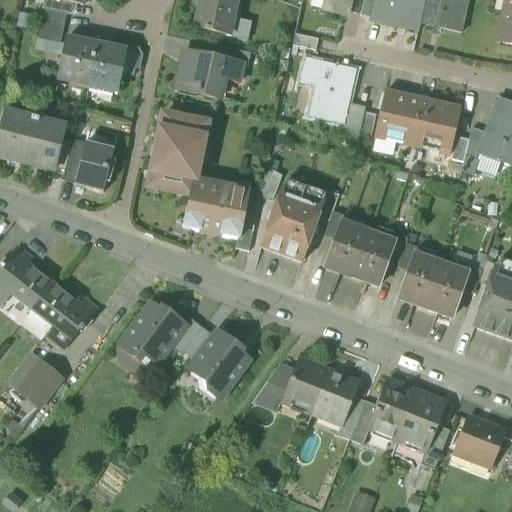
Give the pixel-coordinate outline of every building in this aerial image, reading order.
[(43,0),(42,11),(44,12),(66,16),(67,17),(70,5),(45,0),(43,0)] [(198,0),(192,31),(225,38),(228,24),(234,25),(235,20),(239,1),(231,0),(198,0)] [(326,0),(310,0),(308,9),(323,12),(326,0)] [(326,0),(323,12),(347,17),(350,0),(326,0)] [(376,0),(363,0),(360,18),(371,21),(376,0)] [(418,33),(419,25),(425,0),(376,0),(371,21),(371,23),(418,33)] [(467,4),(449,0),(425,0),(419,25),(460,35),(467,4)] [(511,0),(506,0),(497,43),(511,46),(511,0)] [(64,28),(66,16),(44,12),(41,24),(64,28)] [(252,24),(235,20),(234,25),(228,24),(225,38),(248,43),(252,24)] [(60,45),(64,28),(41,24),(39,36),(38,41),(60,45)] [(318,41),(295,36),(292,48),(316,53),(318,41)] [(60,45),(38,41),(36,41),(34,53),(62,58),(65,46),(60,45)] [(57,82),(89,89),(97,47),(66,41),(65,46),(62,58),(57,82)] [(127,54),(97,47),(89,89),(118,95),(122,76),(127,54)] [(242,68),(248,69),(250,56),(210,47),(207,59),(242,66),(242,68)] [(122,76),(133,78),(135,71),(140,71),(143,56),(139,50),(128,48),(127,54),(122,76)] [(175,92),(220,101),(224,82),(238,85),(242,68),(242,66),(207,59),(183,54),(175,92)] [(341,124),(342,124),(346,105),(353,74),(306,63),(301,85),(316,89),(309,117),(341,124)] [(308,114),(314,93),(302,90),(296,111),(308,114)] [(374,140),(450,158),(460,111),(385,94),(374,140)] [(499,162),(511,166),(511,107),(497,102),(485,135),(479,155),(480,155),(499,162)] [(340,128),(360,133),(364,114),(365,110),(346,105),(342,124),(341,124),(340,128)] [(359,137),(370,139),(376,117),(364,114),(360,133),(359,137)] [(11,162),(24,166),(35,121),(32,120),(31,124),(5,117),(3,128),(0,138),(0,161),(10,164),(11,162)] [(157,191),(190,198),(192,198),(195,183),(207,126),(192,123),(192,119),(180,117),(179,120),(163,117),(156,147),(155,147),(153,153),(154,153),(153,158),(154,158),(149,181),(159,183),(157,191)] [(39,122),(35,121),(24,166),(37,169),(37,171),(53,175),(54,171),(61,143),(63,132),(38,125),(39,122)] [(461,173),(474,177),(475,172),(479,162),(477,162),(480,155),(479,155),(485,135),(471,130),(469,142),(463,165),(461,173)] [(452,162),(463,165),(469,142),(457,139),(452,162)] [(73,142),(72,146),(65,174),(63,183),(75,186),(85,145),(73,142)] [(54,171),(65,174),(72,146),(61,143),(54,171)] [(74,188),(103,195),(114,153),(85,145),(75,186),(74,188)] [(479,162),(475,172),(493,178),(499,162),(480,155),(477,162),(479,162)] [(461,170),(446,167),(444,177),(448,178),(447,183),(457,185),(461,170)] [(266,170),(265,175),(281,180),(281,178),(266,170)] [(260,199),(272,203),(281,180),(265,175),(260,199)] [(148,189),(157,191),(159,183),(149,181),(148,189)] [(248,195),(195,183),(192,198),(190,198),(188,208),(185,221),(192,223),(189,232),(221,239),(237,242),(238,243),(241,230),(248,195)] [(260,250),(281,257),(303,197),(282,190),(260,250)] [(318,219),(329,223),(332,214),(338,200),(326,196),(323,204),(318,219)] [(322,204),(303,197),(281,257),(302,265),(318,219),(323,204),(322,204)] [(345,219),(332,214),(329,223),(324,238),(335,243),(341,225),(342,225),(345,219)] [(183,231),(189,232),(192,223),(185,221),(183,231)] [(325,270),(351,280),(368,234),(342,225),(341,225),(335,243),(325,270)] [(235,251),(249,254),(253,233),(241,230),(238,243),(237,242),(235,251)] [(393,244),(368,234),(351,280),(378,289),(387,262),(394,244),(393,244)] [(387,262),(399,266),(406,246),(407,241),(395,237),(393,244),(394,244),(387,262)] [(418,250),(406,246),(399,266),(397,270),(408,274),(414,257),(415,257),(418,250)] [(0,300),(7,291),(33,312),(52,287),(26,267),(31,261),(17,250),(0,271),(2,272),(0,274),(0,300)] [(398,302),(425,311),(441,266),(415,257),(414,257),(408,274),(398,302)] [(477,285),(488,289),(495,269),(496,267),(484,263),(481,273),(477,285)] [(466,275),(441,266),(425,311),(451,321),(461,293),(467,275),(466,275)] [(461,293),(472,297),(477,285),(481,273),(469,268),(466,275),(467,275),(461,293)] [(473,329),(494,336),(511,286),(511,274),(495,269),(488,289),(473,329)] [(511,286),(494,336),(511,342),(511,286)] [(78,308),(52,287),(33,312),(53,328),(59,332),(51,341),(64,351),(79,332),(81,333),(97,312),(83,301),(78,308)] [(142,356),(157,367),(169,349),(185,328),(184,328),(163,312),(161,314),(151,306),(119,348),(138,362),(142,356)] [(41,344),(53,328),(33,312),(20,328),(41,344)] [(181,358),(183,355),(201,330),(189,321),(184,328),(185,328),(169,349),(181,358)] [(213,339),(201,330),(183,355),(195,364),(213,339)] [(208,392),(220,401),(248,363),(236,353),(238,350),(217,334),(213,339),(195,364),(189,371),(206,384),(208,392)] [(9,386),(19,394),(41,365),(31,357),(9,386)] [(285,401),(314,412),(329,373),(298,361),(290,380),(282,400),(285,401)] [(61,382),(41,365),(19,394),(40,411),(61,382)] [(360,385),(329,373),(314,412),(313,414),(341,425),(344,426),(354,400),(360,385)] [(258,398),(282,407),(285,401),(282,400),(290,380),(275,374),(258,398)] [(370,431),(398,442),(417,394),(388,383),(377,409),(369,431),(370,431)] [(417,394),(398,442),(413,448),(426,453),(429,454),(438,429),(447,406),(417,394)] [(282,407),(258,398),(251,407),(278,417),(282,407)] [(340,429),(353,435),(365,404),(354,400),(344,426),(341,425),(340,429)] [(377,409),(365,404),(353,435),(350,443),(363,449),(370,431),(369,431),(377,409)] [(453,455),(490,470),(505,434),(468,419),(453,455)] [(420,468),(434,473),(449,434),(438,429),(429,454),(426,453),(424,458),(420,468)] [(407,463),(413,448),(398,442),(392,457),(407,463)] [(413,448),(407,463),(417,467),(421,457),(424,458),(426,453),(413,448)] [(370,511),(375,500),(356,492),(347,511),(370,511)] [(15,511),(22,503),(10,494),(2,505),(11,511),(15,511)] [(418,511),(423,500),(412,495),(404,511),(418,511)]
